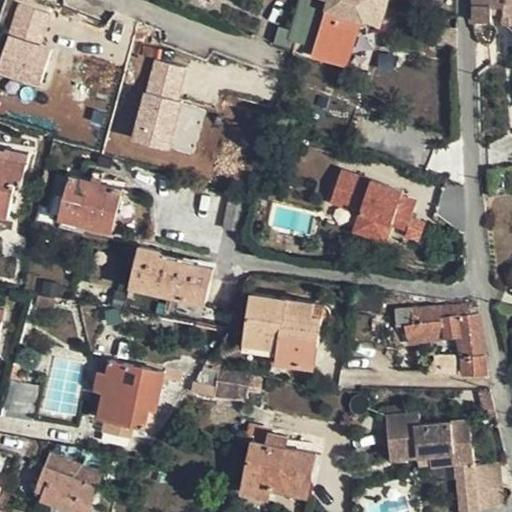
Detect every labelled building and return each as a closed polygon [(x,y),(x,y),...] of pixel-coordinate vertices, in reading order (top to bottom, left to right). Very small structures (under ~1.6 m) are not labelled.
[(327,2),(320,0),(298,0),(295,13),(321,21),(327,2)] [(382,25),(387,7),(363,0),(327,0),(327,2),(321,21),(314,45),(312,54),(346,65),(360,18),(382,25)] [(511,0),(472,0),(473,20),(491,20),(491,5),(506,5),(507,22),(511,22),(511,0)] [(18,2),(0,52),(0,74),(39,88),(53,47),(43,43),(53,14),(18,2)] [(314,45),(321,21),(295,13),(291,29),(280,25),(277,36),(288,39),(289,38),(295,39),(314,45)] [(149,59),(135,138),(109,134),(106,153),(193,168),(205,106),(181,102),(188,66),(149,59)] [(8,148),(8,151),(6,160),(0,159),(0,214),(8,216),(16,182),(23,183),(29,152),(8,148)] [(365,178),(341,170),(331,202),(361,212),(354,231),(385,241),(391,223),(407,228),(416,200),(401,196),(403,190),(371,180),(370,183),(363,181),(365,178)] [(94,171),(92,179),(103,182),(104,173),(94,171)] [(103,182),(92,179),(71,175),(59,218),(113,231),(124,187),(103,182)] [(233,198),(235,195),(206,187),(204,197),(228,204),(223,227),(242,230),(249,201),(233,198)] [(164,251),(140,245),(131,285),(207,302),(216,267),(163,255),(164,251)] [(316,302),(251,292),(245,341),(280,346),(278,360),(315,364),(323,315),(315,314),(316,302)] [(485,346),(479,313),(470,313),(468,304),(396,311),(397,327),(404,325),(409,343),(457,336),(460,354),(462,353),(463,373),(487,372),(485,346)] [(355,370),(354,355),(346,353),(344,369),(355,370)] [(354,355),(355,370),(370,371),(371,356),(354,355)] [(152,409),(158,410),(167,371),(110,358),(107,371),(103,391),(98,414),(147,426),(152,409)] [(99,370),(94,389),(103,391),(107,371),(99,370)] [(257,393),(260,376),(220,371),(216,397),(243,398),(245,391),(257,393)] [(29,414),(34,386),(11,381),(5,409),(29,414)] [(353,399),(351,404),(353,409),(356,412),(360,414),(364,413),(367,411),(370,408),(371,404),(370,400),(368,397),(364,395),(360,395),(355,397),(353,399)] [(155,427),(158,410),(152,409),(147,426),(155,427)] [(389,429),(472,427),(472,421),(422,426),(421,413),(388,416),(389,429)] [(250,440),(254,441),(268,443),(270,434),(271,429),(252,426),(250,440)] [(431,465),(457,462),(475,460),(472,427),(389,429),(392,459),(419,456),(430,455),(431,465)] [(290,438),(270,434),(268,443),(288,448),(290,438)] [(288,448),(268,443),(254,441),(244,492),(271,498),(273,488),(309,495),(317,455),(288,448)] [(87,511),(103,472),(54,454),(50,466),(48,465),(38,490),(45,493),(42,499),(75,511),(87,511)] [(419,465),(431,465),(430,455),(419,456),(419,465)] [(475,460),(457,462),(462,508),(479,505),(475,465),(475,460)] [(498,464),(475,465),(479,505),(502,499),(498,464)]
